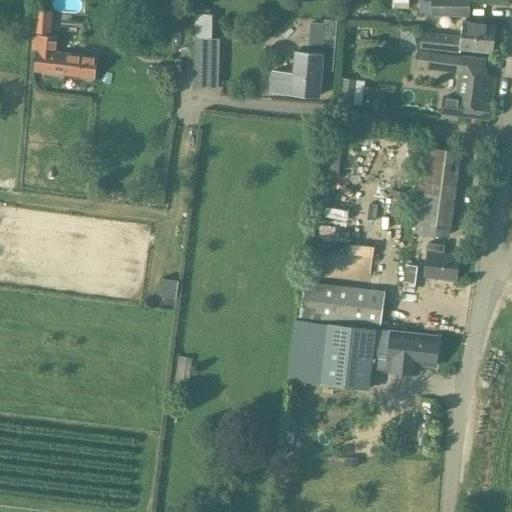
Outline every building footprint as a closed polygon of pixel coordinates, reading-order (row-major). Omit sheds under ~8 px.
[(408,9),(408,0),(391,0),(392,9),(408,9)] [(430,0),(430,16),(469,18),(469,0),(430,0)] [(33,33),(51,34),(52,11),(34,10),(33,33)] [(194,15),(193,64),(219,64),(219,39),(211,39),(211,15),(194,15)] [(331,70),(334,37),(336,21),(324,20),(322,36),(320,53),(295,51),(293,72),(271,71),(269,91),(291,93),(318,95),(320,69),(331,70)] [(462,23),(460,37),(433,34),(433,33),(420,32),(419,49),(459,53),(459,49),(492,53),(494,26),(462,23)] [(93,78),(95,57),(53,53),(55,39),(41,37),(37,67),(52,69),(52,73),(93,78)] [(418,51),(416,61),(429,63),(428,68),(460,72),(462,58),(418,51)] [(443,98),(441,113),(489,120),(494,77),(479,75),(481,60),(462,58),(460,72),(457,90),(460,90),(459,100),(443,98)] [(340,101),(360,103),(363,80),(343,78),(340,101)] [(423,149),(414,230),(447,236),(458,154),(423,149)] [(404,220),(408,193),(394,191),(390,218),(404,220)] [(320,232),(350,236),(351,227),(321,224),(320,232)] [(456,281),(459,255),(442,253),(443,245),(427,243),(423,276),(456,281)] [(348,254),(373,257),(374,248),(349,245),(348,254)] [(413,292),(417,266),(406,265),(403,291),(413,292)] [(380,327),(384,291),(304,281),(300,317),(299,319),(326,322),(326,321),(380,327)] [(294,321),(287,379),(369,389),(371,368),(375,330),(294,321)] [(438,337),(375,330),(371,368),(417,374),(419,365),(435,367),(438,337)] [(171,383),(188,385),(192,359),(175,357),(171,383)]
